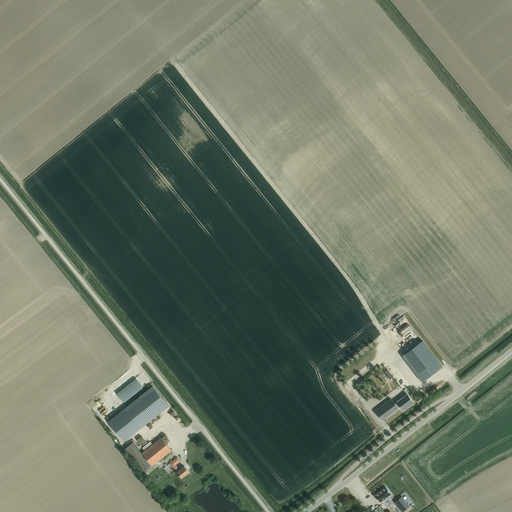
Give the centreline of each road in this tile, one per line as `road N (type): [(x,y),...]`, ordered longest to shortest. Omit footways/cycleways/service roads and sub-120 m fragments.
road 1 (unclassified): [(263,511),(0,182)]
road 2 (tertiary): [(306,511),(511,350)]
